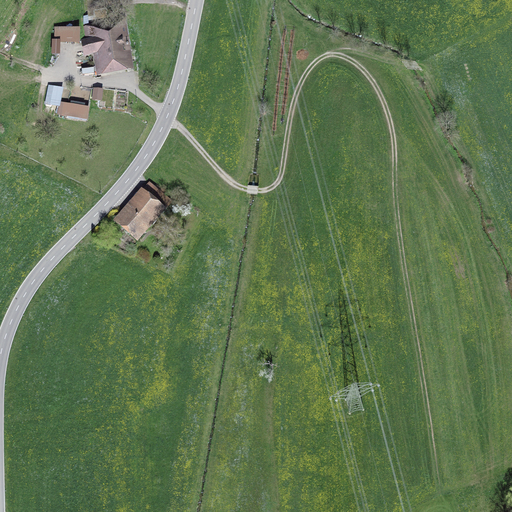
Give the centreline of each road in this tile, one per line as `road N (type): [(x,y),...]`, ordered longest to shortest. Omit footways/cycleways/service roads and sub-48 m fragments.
road 1 (track): [(432,438),(393,134),(365,71),(338,55),(310,67),(295,95),(280,176),(258,190),(232,182),(136,91),(60,73),(66,47)]
road 2 (tertiary): [(0,358),(36,277),(157,138),(182,73),(196,0)]
